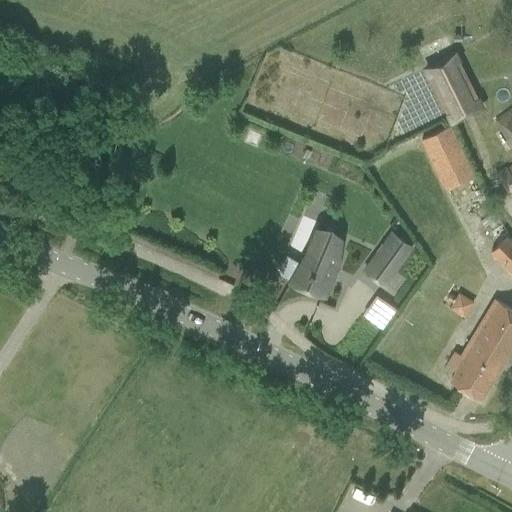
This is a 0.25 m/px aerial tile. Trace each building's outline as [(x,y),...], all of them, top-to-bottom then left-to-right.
[(484,107),(456,51),(422,68),(449,124),(484,107)] [(511,111),(496,122),(511,147),(511,111)] [(445,188),(474,174),(451,125),(421,139),(445,188)] [(511,165),(497,174),(509,195),(511,193),(511,165)] [(299,262),(289,282),(325,297),(337,269),(329,266),(341,239),(316,228),(299,262)] [(391,232),(363,271),(383,285),(411,246),(391,232)] [(511,241),(506,236),(490,251),(511,273),(511,241)] [(364,312),(384,326),(397,306),(377,292),(364,312)] [(458,293),(449,308),(464,316),(473,302),(458,293)] [(480,399),(511,346),(511,309),(498,301),(464,358),(460,355),(452,370),(455,372),(450,381),(480,399)]
